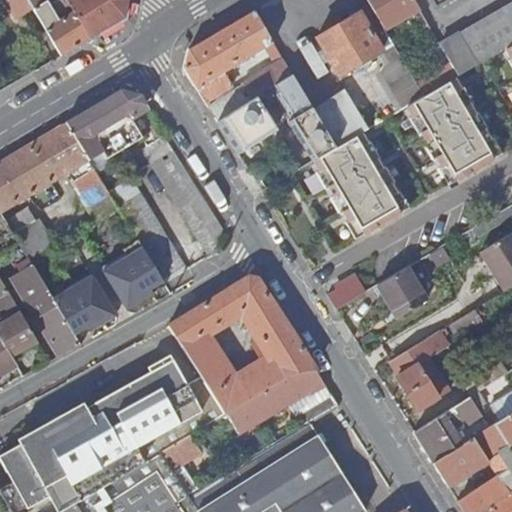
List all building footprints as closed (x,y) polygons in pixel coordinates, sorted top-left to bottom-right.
[(5,0),(16,17),(32,8),(27,0),(5,0)] [(27,0),(32,8),(32,9),(47,0),(46,0),(27,0)] [(32,9),(60,56),(124,19),(127,0),(66,0),(73,12),(59,21),(47,0),(32,9)] [(411,0),(364,0),(369,7),(383,29),(417,9),(411,0)] [(429,0),(434,8),(447,0),(429,0)] [(511,3),(457,36),(461,41),(476,33),(487,51),(491,57),(511,44),(511,3)] [(383,29),(369,7),(316,39),(339,76),(351,69),(355,73),(361,71),(366,69),(370,63),(369,58),(380,51),(387,63),(381,71),(377,74),(397,111),(423,96),(383,29)] [(264,92),(274,85),(290,75),(252,12),(187,51),(182,69),(203,103),(231,86),(224,73),(263,48),(273,64),(241,84),(241,85),(207,108),(216,122),(255,97),(264,92)] [(475,66),(491,57),(487,51),(476,33),(461,41),(475,66)] [(457,34),(439,45),(458,76),(475,66),(461,41),(457,36),(457,34)] [(274,85),(264,92),(267,97),(271,98),(278,94),(294,118),(287,122),(312,161),(335,148),(315,115),(290,75),(274,85)] [(454,79),(405,107),(406,108),(411,117),(408,119),(413,126),(415,125),(425,142),(423,144),(433,161),(435,159),(440,167),(437,169),(447,186),(456,180),(456,181),(493,160),(492,159),(501,154),(491,138),(489,139),(484,131),(487,130),(477,112),(474,114),(470,106),(472,105),(462,87),(460,89),(454,79)] [(121,89),(65,123),(88,161),(103,152),(107,157),(92,166),(101,181),(117,208),(138,241),(162,281),(164,283),(186,269),(114,153),(141,136),(147,145),(143,148),(209,255),(217,250),(223,225),(140,94),(121,89)] [(315,115),(335,148),(367,129),(346,95),(315,115)] [(216,122),(236,155),(275,130),(255,97),(216,122)] [(65,123),(0,161),(0,214),(1,213),(88,161),(65,123)] [(360,134),(312,162),(317,171),(315,173),(325,190),(328,189),(332,196),(329,198),(339,215),(342,214),(347,221),(344,223),(354,240),(362,235),(363,235),(399,214),(408,208),(398,192),(395,193),(391,185),(393,184),(383,167),(381,168),(376,160),(379,159),(369,141),(366,143),(360,134)] [(103,152),(88,161),(92,166),(107,157),(103,152)] [(117,208),(101,181),(79,194),(95,221),(117,208)] [(14,234),(3,216),(0,217),(0,235),(8,248),(0,252),(0,256),(14,280),(34,268),(31,263),(29,259),(14,234)] [(14,234),(29,259),(53,245),(38,220),(14,234)] [(502,290),(511,284),(511,238),(508,233),(478,252),(502,290)] [(126,253),(101,268),(127,309),(153,293),(150,289),(162,281),(138,241),(124,249),(126,253)] [(31,263),(34,268),(38,275),(49,292),(57,288),(38,259),(31,263)] [(425,301),(406,267),(375,285),(395,318),(425,301)] [(57,288),(49,292),(65,319),(74,334),(86,326),(89,330),(89,331),(116,315),(90,273),(65,288),(63,284),(57,288)] [(58,357),(80,345),(76,338),(74,334),(65,319),(49,292),(38,275),(18,287),(41,327),(40,327),(58,357)] [(280,379),(295,373),(315,370),(257,279),(248,276),(168,325),(200,376),(223,413),(225,412),(280,379)] [(0,338),(11,356),(37,340),(0,278),(0,312),(3,317),(0,318),(0,338)] [(357,278),(326,295),(334,309),(364,292),(357,278)] [(162,281),(150,289),(153,293),(165,285),(164,283),(162,281)] [(473,308),(447,324),(456,338),(481,321),(473,308)] [(74,334),(76,338),(89,330),(86,326),(74,334)] [(443,326),(388,361),(396,374),(394,376),(416,410),(448,391),(427,357),(431,354),(432,355),(447,346),(442,337),(447,333),(443,326)] [(0,373),(15,364),(11,356),(0,338),(0,373)] [(114,391),(151,456),(158,452),(189,433),(223,413),(200,376),(185,384),(169,354),(159,360),(161,364),(148,371),(114,391)] [(146,367),(148,371),(161,364),(159,360),(146,367)] [(461,383),(469,396),(491,381),(483,369),(461,383)] [(324,386),(315,370),(295,373),(280,379),(225,412),(237,433),(261,420),(260,418),(286,403),(307,391),(310,395),(324,386)] [(331,395),(324,386),(310,395),(307,391),(286,403),(295,417),(331,395)] [(71,415),(108,482),(151,456),(114,391),(77,412),(71,415)] [(298,422),(300,427),(309,422),(337,404),(331,395),(295,417),(298,422)] [(412,432),(431,462),(461,443),(459,439),(484,422),(467,397),(412,432)] [(486,414),(492,423),(511,410),(511,409),(508,404),(504,407),(501,404),(486,414)] [(511,439),(511,410),(492,423),(505,443),(511,439)] [(68,411),(61,415),(64,419),(71,415),(68,411)] [(24,435),(65,507),(73,503),(108,482),(71,415),(64,419),(61,415),(24,435)] [(197,490),(186,496),(196,511),(364,511),(365,511),(309,422),(300,427),(197,490)] [(511,511),(511,453),(505,443),(492,423),(461,443),(431,462),(447,487),(486,462),(495,476),(456,502),(462,511),(511,511)] [(189,433),(158,452),(186,496),(197,490),(182,465),(201,453),(189,433)] [(0,496),(8,511),(57,511),(65,507),(24,435),(17,439),(19,444),(0,454),(0,462),(10,482),(0,487),(0,496)] [(108,482),(73,503),(78,511),(196,511),(186,496),(158,452),(151,456),(108,482)] [(65,507),(57,511),(78,511),(73,503),(65,507)]
